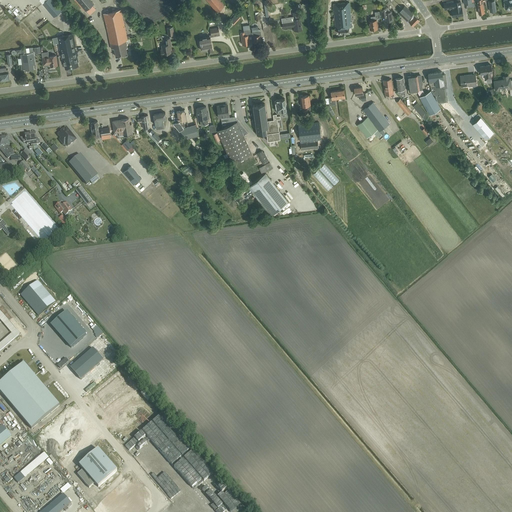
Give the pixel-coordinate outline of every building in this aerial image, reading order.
[(52,0),(46,0),(42,4),(54,17),(62,11),(52,0)] [(76,0),(86,10),(94,4),(90,0),(76,0)] [(224,6),(219,0),(206,0),(217,12),(224,6)] [(455,2),(453,2),(453,1),(446,2),(446,3),(444,3),(445,9),(450,9),(450,10),(451,10),(456,9),(455,2)] [(463,15),(462,7),(461,7),(460,1),(455,2),(456,9),(451,10),(452,17),(463,15)] [(349,27),(352,27),(349,2),(333,4),(335,28),(338,28),(339,34),(349,33),(349,27)] [(417,22),(418,23),(420,21),(414,15),(413,15),(411,13),(412,13),(404,6),(398,12),(407,21),(408,20),(409,20),(408,21),(413,26),(417,22)] [(387,8),(380,9),(382,17),(385,17),(386,21),(393,20),(392,11),(388,12),(387,8)] [(127,40),(121,10),(104,14),(111,49),(114,48),(116,56),(127,54),(126,48),(127,48),(126,40),(127,40)] [(376,19),(380,18),(379,11),(375,12),(375,16),(371,17),(371,20),(369,21),(370,30),(378,28),(376,19)] [(299,18),(298,13),(298,12),(293,13),(294,21),(282,23),(283,28),(295,26),(295,31),(302,30),(300,18),(299,18)] [(276,24),(275,19),(266,21),(267,30),(273,29),(272,25),(276,24)] [(218,27),(210,29),(211,35),(216,34),(219,33),(218,27)] [(249,36),(251,36),(250,29),(244,30),(244,32),(241,33),(243,45),(250,44),(249,36)] [(261,39),(262,39),(260,31),(251,32),(252,36),(254,36),(255,43),(261,42),(261,39)] [(72,34),(64,36),(66,47),(71,68),(78,66),(77,62),(78,61),(77,56),(78,56),(77,52),(76,52),(75,50),(76,50),(76,51),(72,34)] [(64,36),(57,37),(58,43),(60,49),(60,50),(61,56),(62,56),(64,66),(65,66),(65,69),(71,68),(66,47),(64,36)] [(211,42),(210,36),(199,38),(201,44),(200,44),(202,50),(208,49),(208,52),(213,51),(211,42)] [(162,45),(162,49),(160,49),(161,55),(167,54),(167,53),(171,53),(169,44),(171,44),(170,38),(165,39),(166,44),(162,45)] [(33,53),(25,54),(21,55),(21,58),(24,58),(24,64),(21,64),(22,70),(25,69),(25,70),(33,69),(33,63),(35,63),(33,53)] [(50,66),(57,65),(56,55),(49,56),(42,57),(43,65),(50,64),(50,66)] [(490,73),(492,72),(491,65),(480,66),(481,74),(485,73),(486,79),(491,78),(490,73)] [(0,80),(9,80),(8,69),(7,70),(6,68),(0,68),(0,80)] [(446,79),(443,79),(442,72),(428,74),(429,82),(429,81),(430,84),(431,89),(438,103),(447,102),(446,88),(447,88),(446,79)] [(466,75),(460,76),(461,85),(468,84),(468,86),(476,85),(476,79),(475,74),(472,74),(466,75)] [(407,77),(409,91),(412,91),(412,92),(415,92),(415,90),(419,90),(422,89),(422,84),(421,75),(410,77),(410,76),(407,77)] [(404,89),(403,77),(395,78),(397,90),(398,90),(398,93),(402,93),(402,89),(404,89)] [(510,91),(511,91),(511,79),(510,80),(510,78),(509,79),(508,77),(504,78),(504,79),(494,81),(495,90),(509,88),(510,91)] [(391,79),(383,80),(385,95),(393,94),(391,79)] [(360,98),(366,97),(365,93),(363,93),(362,87),(354,88),(355,95),(357,94),(357,97),(360,96),(360,98)] [(344,90),(337,91),(338,98),(342,97),(342,100),(345,100),(345,97),(344,90)] [(336,104),(335,98),(338,98),(337,91),(331,92),(332,98),(328,98),(330,105),(336,104)] [(430,114),(440,108),(430,91),(420,97),(430,114)] [(307,110),(311,109),(309,95),(300,96),(301,106),(307,106),(307,110)] [(281,110),(286,110),(285,99),(275,100),(276,107),(277,111),(277,113),(282,113),(281,110)] [(402,101),(398,104),(407,115),(411,112),(402,101)] [(363,110),(368,117),(378,130),(379,131),(390,123),(373,102),(363,110)] [(424,119),(428,116),(425,112),(417,103),(413,106),(421,116),(421,115),(424,119)] [(254,126),(256,126),(257,134),(267,132),(267,134),(274,133),(275,140),(280,139),(277,120),(274,121),(274,126),(268,127),(265,104),(253,105),(255,123),(253,123),(254,126)] [(219,118),(220,118),(229,116),(228,105),(225,106),(225,105),(217,106),(219,118)] [(206,106),(201,107),(196,108),(197,112),(196,112),(198,120),(200,120),(201,125),(208,124),(206,118),(209,118),(208,112),(207,112),(206,106)] [(185,139),(199,135),(195,124),(185,127),(184,121),(186,121),(187,121),(186,114),(185,114),(184,110),(177,111),(178,122),(173,123),(185,139)] [(163,120),(166,119),(165,113),(154,114),(155,125),(156,129),(164,128),(163,120)] [(142,125),(143,125),(143,129),(150,128),(148,116),(141,117),(141,119),(138,119),(138,122),(141,122),(142,125)] [(232,162),(252,153),(244,135),(247,132),(238,121),(234,123),(233,117),(229,118),(230,121),(226,121),(227,126),(217,130),(232,162)] [(378,130),(368,117),(357,125),(367,138),(374,133),(378,130)] [(480,117),(472,124),(486,139),(493,132),(480,117)] [(119,132),(120,137),(133,134),(132,129),(132,124),(130,124),(129,118),(113,121),(115,133),(119,132)] [(100,138),(99,132),(97,121),(92,122),(92,126),(91,127),(93,138),(100,138)] [(323,122),(298,125),(300,142),(301,150),(319,148),(318,140),(326,139),(323,122)] [(76,139),(67,128),(59,134),(62,138),(60,140),(64,145),(66,143),(68,146),(76,139)] [(31,146),(33,146),(33,145),(40,144),(39,139),(36,139),(35,132),(31,133),(29,133),(30,141),(31,143),(31,146)] [(24,142),(26,142),(27,144),(31,143),(30,141),(29,133),(25,134),(25,137),(20,138),(20,137),(20,138),(24,142)] [(155,133),(152,136),(157,141),(160,138),(155,133)] [(10,156),(10,155),(9,156),(9,154),(8,154),(8,153),(6,153),(6,152),(6,153),(5,149),(5,144),(3,144),(3,142),(4,142),(4,137),(0,137),(0,147),(0,149),(2,149),(2,152),(8,158),(10,156)] [(9,156),(10,155),(13,155),(12,147),(9,148),(9,145),(8,137),(4,137),(4,142),(3,142),(3,144),(5,144),(5,149),(6,153),(6,152),(6,153),(8,153),(8,154),(9,154),(9,156)] [(430,146),(434,142),(430,137),(426,141),(430,146)] [(51,151),(45,143),(42,146),(48,153),(51,151)] [(27,161),(31,157),(25,150),(21,154),(27,161)] [(262,163),(269,160),(264,152),(263,152),(262,151),(257,154),(259,157),(262,163)] [(80,155),(69,164),(86,185),(90,182),(92,184),(100,178),(80,155)] [(24,162),(19,165),(24,172),(26,170),(28,172),(31,170),(24,162)] [(0,180),(19,176),(7,163),(0,164),(0,180)] [(122,172),(133,184),(141,177),(130,165),(122,172)] [(266,174),(249,188),(271,215),(288,201),(266,174)] [(4,189),(13,196),(21,187),(16,183),(13,186),(9,183),(4,189)] [(61,202),(55,207),(60,213),(62,212),(65,215),(73,209),(67,202),(63,205),(61,202)] [(62,215),(58,218),(64,226),(68,223),(62,215)] [(40,278),(20,295),(38,316),(58,299),(40,278)] [(0,318),(11,332),(0,341),(0,351),(21,334),(0,309),(0,318)] [(71,348),(86,335),(66,312),(51,325),(71,348)] [(70,368),(80,380),(103,360),(93,349),(70,368)] [(24,361),(8,374),(10,375),(0,383),(0,391),(31,429),(59,406),(34,375),(35,374),(24,361)] [(2,426),(0,427),(0,446),(11,437),(2,426)] [(98,488),(117,471),(98,450),(80,466),(83,470),(77,474),(89,488),(94,483),(98,488)] [(20,472),(14,478),(18,483),(25,478),(20,472)] [(60,511),(71,503),(63,494),(42,511),(60,511)]
